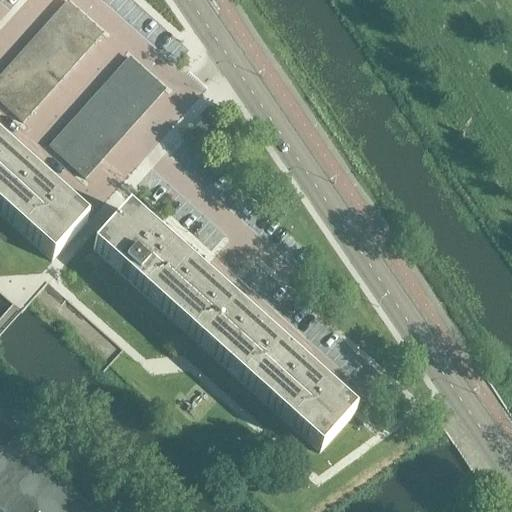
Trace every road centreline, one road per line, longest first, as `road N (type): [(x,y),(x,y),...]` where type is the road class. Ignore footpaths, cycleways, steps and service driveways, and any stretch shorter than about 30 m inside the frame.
road 1 (tertiary): [(511,473),(226,50)]
road 2 (residential): [(357,392),(215,270),(244,236)]
road 3 (residential): [(28,146),(92,203),(143,150)]
road 4 (residential): [(130,35),(28,146)]
road 5 (residential): [(244,236),(143,150)]
